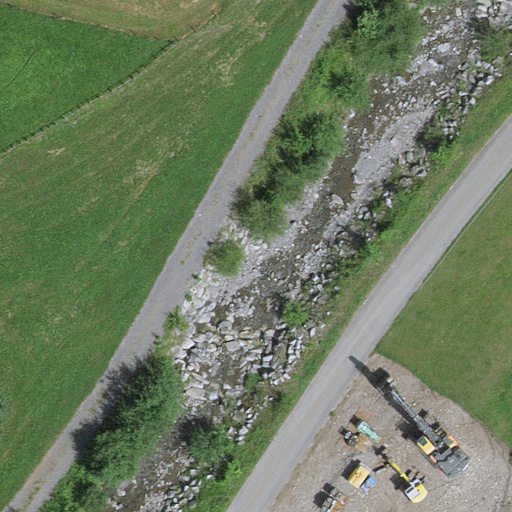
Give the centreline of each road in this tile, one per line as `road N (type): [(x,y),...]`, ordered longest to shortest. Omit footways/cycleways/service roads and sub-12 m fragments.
road 1 (track): [(23,511),(151,323),(259,128),(342,0)]
road 2 (residential): [(239,511),(409,264),(511,137)]
